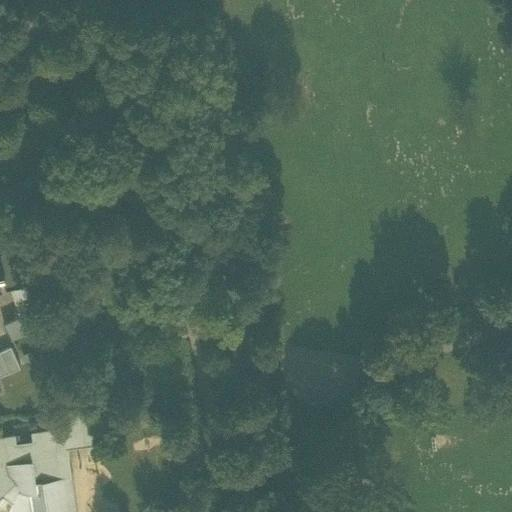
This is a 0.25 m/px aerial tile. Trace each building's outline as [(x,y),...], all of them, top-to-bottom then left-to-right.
[(7,239),(10,252),(33,247),(29,229),(7,239)] [(0,254),(0,256),(7,287),(9,286),(21,284),(16,260),(35,256),(33,247),(10,252),(0,254)] [(16,260),(21,284),(40,279),(35,256),(16,260)] [(44,304),(40,279),(21,284),(9,286),(19,315),(26,312),(44,304)] [(44,304),(26,312),(33,327),(36,332),(48,326),(44,304)] [(4,322),(11,337),(33,327),(26,312),(19,315),(4,322)] [(0,376),(21,368),(12,347),(0,351),(0,376)] [(66,425),(64,425),(66,438),(58,449),(62,476),(68,475),(72,475),(67,446),(99,441),(95,411),(64,410),(66,425)] [(68,511),(67,503),(69,499),(70,495),(70,490),(68,475),(62,476),(58,449),(66,438),(64,425),(31,430),(32,439),(16,442),(15,433),(0,435),(0,495),(2,493),(4,494),(11,500),(12,500),(8,510),(12,511),(68,511)] [(78,511),(73,474),(72,475),(68,475),(70,490),(70,495),(69,499),(67,503),(68,511),(78,511)]
